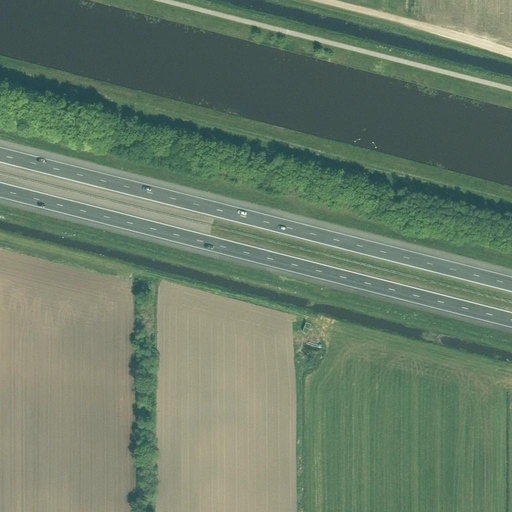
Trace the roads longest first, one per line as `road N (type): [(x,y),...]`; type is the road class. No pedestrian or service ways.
road 1 (motorway): [(0,187),(511,317)]
road 2 (motorway): [(511,281),(0,151)]
road 3 (track): [(319,0),(511,52)]
